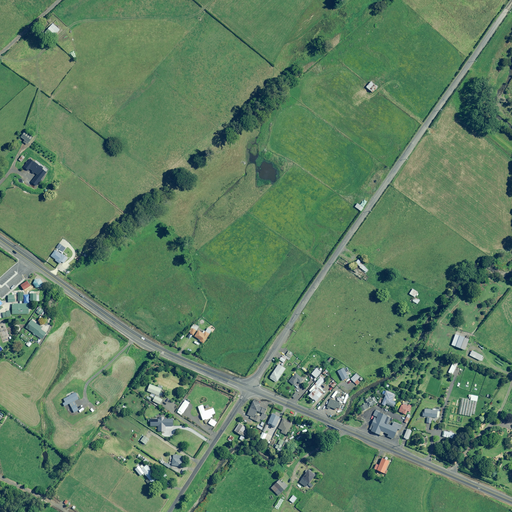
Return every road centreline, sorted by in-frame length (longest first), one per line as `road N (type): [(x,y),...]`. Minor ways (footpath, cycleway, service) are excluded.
road 1 (unclassified): [(511,2),(249,388)]
road 2 (primary): [(0,238),(130,332),(249,388)]
road 3 (primary): [(249,388),(511,500)]
road 4 (unclassified): [(169,511),(249,388)]
